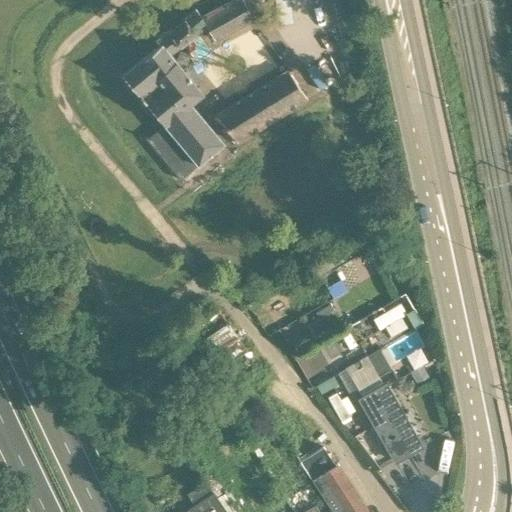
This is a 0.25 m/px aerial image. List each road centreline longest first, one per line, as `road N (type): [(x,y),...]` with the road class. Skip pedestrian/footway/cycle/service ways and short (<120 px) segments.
road 1 (residential): [(385,511),(348,455),(203,282)]
road 2 (secondary): [(450,249),(487,440),(486,511)]
road 3 (secondary): [(450,249),(394,0)]
road 4 (motorway): [(99,511),(0,305)]
